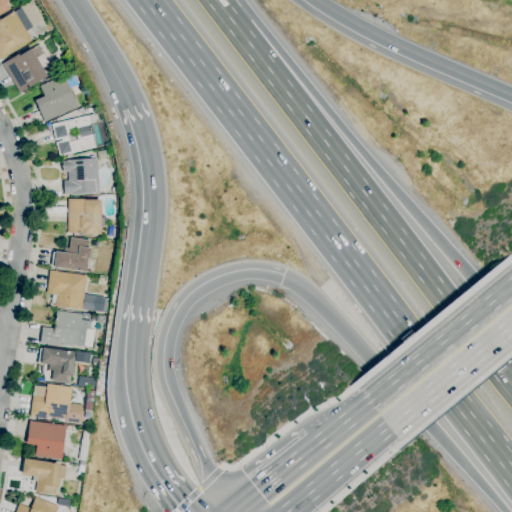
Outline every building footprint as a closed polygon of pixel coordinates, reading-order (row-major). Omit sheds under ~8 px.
[(0,15),(0,0),(9,0),(8,1),(8,2),(5,3),(9,10),(0,15)] [(0,60),(0,20),(14,12),(31,42),(0,60)] [(19,94),(2,64),(18,54),(19,56),(30,49),(47,77),(19,94)] [(43,122),(34,101),(43,96),(39,86),(64,76),(77,107),(43,122)] [(67,158),(66,155),(59,157),(56,143),(62,142),(61,139),(55,141),(51,125),(93,115),(95,122),(89,124),(95,148),(73,153),(73,156),(67,158)] [(68,195),(64,195),(63,181),(67,181),(67,172),(62,172),(61,162),(66,161),(96,159),(98,194),(68,195)] [(100,235),(83,235),(83,234),(67,234),(67,200),(84,200),(84,201),(100,201),(100,217),(106,217),(106,225),(100,225),(100,235)] [(85,273),(53,268),(53,266),(51,266),(53,253),(55,253),(55,252),(63,253),(64,248),(68,249),(70,238),(88,241),(87,249),(91,249),(89,260),(87,259),(85,273)] [(102,313),(81,310),(81,311),(54,307),(56,296),(46,294),(49,271),(86,276),(83,295),(104,297),(102,313)] [(77,347),(57,343),(57,346),(39,344),(41,327),(53,329),(56,311),(81,315),(80,320),(90,322),(89,330),(94,331),(91,348),(83,347),(77,346),(77,347)] [(69,384),(51,381),(52,371),(47,370),(48,365),(40,364),(40,363),(38,363),(40,350),(42,350),(42,348),(74,353),(72,366),(75,366),(73,377),(70,376),(69,384)] [(89,364),(74,362),(76,352),(90,354),(89,364)] [(98,367),(91,366),(92,358),(99,359),(98,367)] [(94,389),(77,386),(78,377),(95,379),(94,389)] [(80,425),(64,423),(65,419),(47,417),(47,420),(29,417),(32,395),(34,386),(46,388),(46,385),(71,388),(69,404),(73,404),(82,405),(80,425)] [(93,399),(86,398),(87,391),(94,392),(93,399)] [(91,412),(84,411),(85,403),(93,404),(91,412)] [(34,457),(36,446),(26,445),(29,421),(66,426),(61,460),(34,457)] [(78,461),(81,440),(83,430),(83,431),(84,427),(90,428),(90,432),(89,432),(88,441),(89,441),(86,462),(78,461)] [(54,495),(34,492),(36,482),(32,482),(33,477),(21,475),(23,459),(47,463),(59,465),(59,466),(66,467),(64,479),(59,479),(58,488),(55,488),(54,495)] [(75,472),(68,471),(69,464),(76,465),(75,472)] [(14,511),(18,504),(30,509),(35,497),(38,499),(40,495),(43,497),(42,500),(58,507),(55,511),(14,511)]
